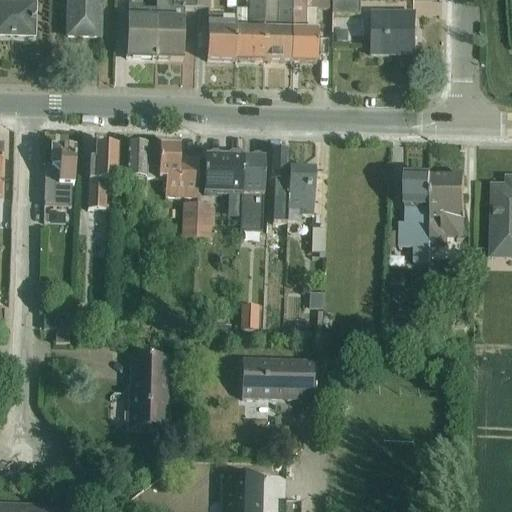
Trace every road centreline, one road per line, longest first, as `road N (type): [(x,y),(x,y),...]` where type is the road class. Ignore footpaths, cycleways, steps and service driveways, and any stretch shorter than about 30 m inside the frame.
road 1 (tertiary): [(31,111),(462,125)]
road 2 (residential): [(31,111),(22,428)]
road 3 (residential): [(462,125),(465,0)]
road 4 (residential): [(22,428),(109,511)]
